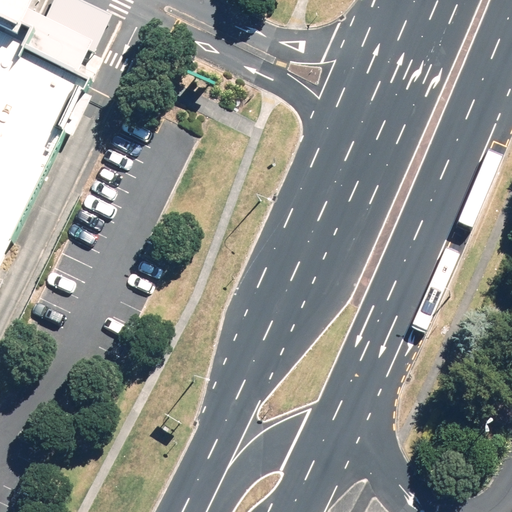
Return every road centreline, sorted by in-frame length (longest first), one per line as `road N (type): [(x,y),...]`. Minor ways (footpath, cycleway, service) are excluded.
road 1 (primary): [(177,511),(427,0)]
road 2 (primary): [(511,7),(326,440)]
road 3 (primary): [(213,511),(254,453),(301,433),(326,440)]
